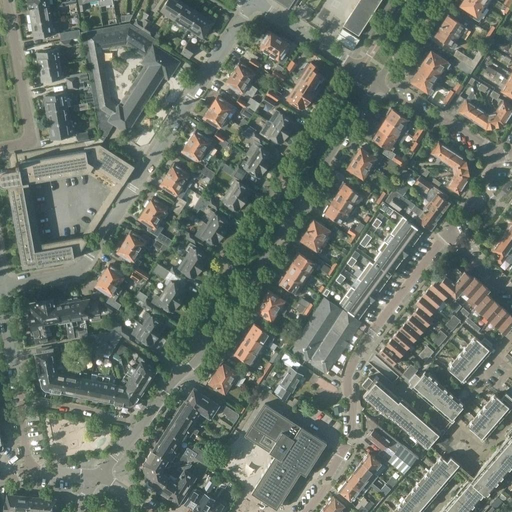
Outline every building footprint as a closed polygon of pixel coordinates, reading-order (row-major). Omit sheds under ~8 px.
[(25,0),(26,0),(29,9),(32,8),(48,5),(47,0),(25,0)] [(165,15),(174,21),(185,4),(179,0),(167,0),(161,9),(167,12),(165,15)] [(275,0),(287,8),(288,8),(289,9),(294,0),(275,0)] [(359,0),(343,26),(358,35),(381,0),(359,0)] [(487,7),(484,6),(475,0),(464,0),(462,3),(463,3),(461,6),(480,18),(487,7)] [(31,14),(32,23),(51,20),(49,11),(51,10),(50,4),(48,5),(32,8),(33,14),(31,14)] [(173,22),(181,27),(184,23),(189,27),(198,14),(192,10),(193,9),(185,4),(174,21),(173,22)] [(142,23),(139,28),(145,31),(147,27),(150,23),(145,20),(148,15),(143,12),(139,21),(142,23)] [(198,12),(198,14),(189,27),(196,31),(194,33),(202,39),(213,22),(207,18),(208,18),(206,17),(199,13),(199,12),(198,12)] [(448,15),(442,25),(461,38),(467,28),(469,29),(472,24),(463,18),(460,23),(448,15)] [(133,24),(139,28),(142,23),(139,21),(136,19),(133,24)] [(52,28),(51,20),(32,23),(34,31),(36,31),(37,37),(41,36),(41,38),(48,37),(47,35),(56,34),(55,27),(52,28)] [(129,23),(82,32),(84,39),(83,40),(99,135),(98,137),(103,141),(114,123),(109,120),(117,107),(118,107),(111,102),(101,49),(103,49),(102,46),(125,42),(135,26),(130,23),(129,23)] [(461,38),(442,25),(435,36),(455,48),(458,43),(455,41),(458,37),(461,38)] [(135,26),(125,42),(143,53),(145,51),(148,53),(153,45),(156,40),(135,26)] [(80,29),(59,33),(61,41),(81,37),(80,29)] [(270,53),(280,38),(269,30),(265,36),(263,34),(260,40),(262,41),(258,46),(270,53)] [(342,30),(336,39),(355,50),(360,41),(342,30)] [(494,36),(488,32),(485,37),(491,41),(493,37),(494,36)] [(280,38),(270,53),(280,60),(290,44),(280,38)] [(71,39),(61,41),(62,48),(73,46),(71,39)] [(189,41),(185,47),(194,52),(197,46),(189,41)] [(125,42),(102,46),(103,49),(115,47),(121,46),(128,47),(133,49),(146,57),(142,63),(145,64),(118,107),(117,107),(109,120),(114,123),(123,129),(127,132),(131,127),(130,127),(136,117),(163,76),(167,79),(168,79),(169,79),(177,66),(165,58),(167,56),(168,55),(153,45),(148,53),(145,51),(143,53),(125,42)] [(185,47),(181,53),(189,59),(194,52),(185,47)] [(37,61),(38,67),(59,63),(57,55),(59,55),(58,48),(51,49),(50,48),(43,49),(44,51),(37,52),(38,60),(37,61)] [(452,56),(461,61),(473,69),(483,53),(478,49),(471,61),(455,51),(452,56)] [(255,61),(256,61),(258,57),(247,50),(243,56),(250,60),(249,62),(252,65),(255,61)] [(424,61),(440,71),(444,74),(447,68),(450,64),(431,52),(430,54),(429,54),(424,61)] [(292,60),(287,68),(292,72),(297,64),(292,60)] [(296,75),(301,78),(314,86),(317,83),(318,83),(319,82),(320,83),(323,77),(322,77),(323,76),(316,72),(318,68),(311,63),(306,60),(296,75)] [(424,61),(424,62),(418,70),(434,81),(440,71),(424,61)] [(458,67),(469,74),(473,69),(461,61),(458,67)] [(59,63),(38,67),(39,73),(41,73),(42,82),(49,80),(49,82),(64,79),(62,71),(60,71),(59,63)] [(248,83),(255,72),(241,63),(240,65),(237,66),(232,73),(248,83)] [(277,78),(280,74),(283,68),(278,65),(273,72),(272,74),(277,78)] [(439,83),(434,81),(418,70),(413,79),(412,82),(431,94),(433,90),(434,91),(439,83)] [(502,80),(511,86),(511,73),(508,79),(496,71),(494,75),(499,78),(502,80)] [(267,72),(263,77),(273,83),(276,78),(267,72)] [(66,76),(66,77),(68,85),(84,82),(89,81),(87,73),(66,76)] [(248,83),(232,73),(228,80),(228,82),(227,85),(244,96),(246,93),(252,97),(257,88),(248,83)] [(488,76),(497,82),(499,78),(494,75),(490,73),(488,76)] [(301,78),(294,89),(310,99),(315,92),(312,90),(314,86),(301,78)] [(511,86),(502,80),(501,82),(505,85),(501,92),(511,98),(511,86)] [(85,87),(84,82),(68,85),(68,90),(85,87)] [(456,93),(457,94),(462,85),(458,82),(452,91),(456,93)] [(487,87),(481,83),(477,88),(484,92),(487,87)] [(276,102),(281,94),(271,87),(266,95),(276,102)] [(294,89),(287,100),(300,109),(303,104),(305,106),(310,99),(294,89)] [(456,93),(452,91),(451,90),(443,102),(448,105),(456,93)] [(499,94),(492,90),(489,95),(496,99),(499,94)] [(67,98),(66,92),(45,96),(46,103),(45,104),(45,108),(47,109),(47,110),(68,107),(71,106),(69,98),(67,98)] [(466,100),(459,96),(454,105),(459,108),(459,109),(460,110),(458,111),(467,117),(476,105),(477,103),(474,94),(469,101),(466,99),(466,100)] [(265,95),(262,101),(272,108),(276,102),(265,95)] [(210,107),(226,117),(230,111),(234,114),(237,109),(219,97),(218,99),(215,100),(210,107)] [(244,107),(241,112),(250,118),(259,104),(251,98),(247,104),(243,101),(240,105),(244,107)] [(497,108),(509,116),(511,112),(511,106),(501,100),(498,104),(499,105),(497,108)] [(73,105),(73,112),(87,109),(86,103),(73,105)] [(476,105),(467,117),(477,124),(485,111),(476,105)] [(47,110),(50,124),(68,121),(67,113),(69,113),(68,107),(47,110)] [(226,117),(210,107),(206,113),(206,116),(205,119),(223,131),(230,120),(226,117)] [(409,126),(412,121),(391,107),(386,114),(388,115),(386,118),(393,122),(393,123),(401,129),(405,123),(409,126)] [(491,111),(495,127),(504,125),(509,116),(497,108),(495,111),(491,111)] [(276,117),(272,124),(288,134),(293,127),(291,125),(293,122),(276,110),(273,115),(276,117)] [(485,111),(477,124),(486,129),(495,127),(491,111),(487,112),(485,111)] [(395,139),(400,132),(401,129),(393,123),(393,122),(386,118),(379,130),(386,134),(386,133),(395,139)] [(73,135),(70,121),(68,121),(50,124),(50,125),(49,127),(49,130),(51,131),(52,139),(73,135)] [(243,129),(252,135),(254,132),(255,133),(258,129),(249,124),(247,128),(245,126),(243,129)] [(272,124),(265,134),(279,143),(282,139),(284,140),(288,134),(272,124)] [(420,140),(426,130),(420,127),(414,136),(420,140)] [(388,149),(395,139),(386,133),(386,134),(379,130),(377,132),(375,131),(371,138),(388,149)] [(196,133),(193,134),(189,141),(208,153),(209,154),(214,147),(213,147),(216,141),(208,135),(207,137),(197,131),(196,133)] [(89,133),(77,134),(78,141),(90,139),(89,133)] [(225,138),(221,135),(218,139),(220,140),(219,143),(225,147),(228,142),(225,139),(225,138)] [(18,157),(19,162),(17,163),(15,155),(9,156),(11,170),(4,171),(3,171),(2,172),(1,173),(0,173),(0,182),(0,183),(1,184),(2,185),(3,185),(4,185),(7,186),(8,185),(22,267),(36,265),(75,259),(74,253),(79,252),(86,240),(80,236),(42,243),(31,182),(89,172),(93,165),(122,184),(123,184),(134,166),(100,145),(103,141),(98,137),(96,140),(41,150),(42,153),(18,157)] [(196,169),(204,175),(212,180),(216,173),(203,166),(207,161),(205,160),(208,153),(189,141),(184,148),(185,150),(183,152),(200,163),(196,169)] [(440,159),(447,147),(438,141),(431,153),(440,159)] [(410,149),(414,152),(419,145),(415,142),(410,149)] [(257,146),(250,157),(267,167),(271,160),(269,159),(272,155),(257,146)] [(361,146),(353,158),(370,168),(377,158),(367,151),(368,150),(361,146)] [(447,147),(440,159),(449,165),(457,153),(447,147)] [(453,171),(468,168),(466,159),(457,153),(449,165),(452,167),(453,171)] [(406,166),(408,162),(399,155),(395,161),(400,165),(401,164),(405,167),(406,166)] [(262,174),(267,167),(250,157),(247,163),(243,160),(240,166),(237,164),(234,170),(245,177),(249,171),(258,177),(260,172),(262,174)] [(370,168),(353,158),(346,169),(353,173),(354,172),(363,178),(370,168)] [(167,174),(183,185),(190,174),(175,164),(174,167),(171,168),(167,174)] [(464,186),(470,177),(468,168),(453,171),(454,175),(452,178),(464,186)] [(192,175),(201,180),(204,175),(196,169),(192,175)] [(235,180),(229,191),(245,201),(249,194),(247,193),(250,189),(242,183),(245,177),(234,170),(229,176),(235,180)] [(407,170),(401,178),(405,181),(411,172),(407,170)] [(183,185),(167,174),(162,181),(163,184),(161,186),(176,195),(183,185)] [(431,183),(425,179),(421,176),(416,184),(426,191),(431,183)] [(464,186),(452,178),(450,181),(448,180),(445,185),(458,194),(464,186)] [(391,188),(393,189),(402,195),(407,187),(397,179),(391,188)] [(361,199),(364,194),(343,181),(339,188),(340,189),(338,192),(346,197),(345,198),(353,203),(357,197),(361,199)] [(393,189),(385,201),(399,211),(400,210),(404,204),(418,216),(416,220),(431,230),(436,224),(434,222),(437,219),(431,215),(430,216),(423,211),(402,195),(393,189)] [(219,199),(222,201),(236,210),(238,206),(240,207),(245,201),(229,191),(225,196),(222,195),(219,199)] [(346,197),(338,192),(331,203),(338,208),(339,207),(347,213),(350,215),(357,205),(353,203),(345,198),(346,197)] [(432,198),(429,202),(444,212),(447,208),(446,207),(449,203),(440,196),(434,192),(430,197),(432,198)] [(187,203),(178,197),(174,203),(183,209),(187,203)] [(150,201),(145,208),(161,218),(167,209),(170,211),(171,209),(170,209),(153,198),(152,200),(150,201)] [(444,212),(429,202),(423,211),(430,216),(431,215),(437,219),(440,215),(441,216),(444,212)] [(174,203),(170,209),(171,209),(179,214),(183,209),(174,203)] [(338,208),(331,203),(329,206),(327,205),(323,211),(341,223),(347,213),(339,207),(338,208)] [(383,203),(380,208),(385,211),(388,206),(383,203)] [(161,218),(145,208),(141,215),(141,217),(139,220),(148,225),(146,228),(147,231),(156,238),(159,233),(162,228),(157,225),(161,218)] [(210,219),(207,224),(223,235),(228,228),(226,226),(228,222),(214,213),(209,210),(205,216),(210,219)] [(403,216),(396,225),(415,239),(422,230),(403,216)] [(314,219),(307,229),(323,239),(323,240),(326,242),(333,231),(314,219)] [(197,233),(200,235),(214,244),(217,240),(219,242),(223,235),(207,224),(203,230),(200,228),(197,233)] [(396,225),(390,233),(394,236),(409,247),(410,247),(415,239),(396,225)] [(351,227),(346,234),(351,237),(355,240),(360,233),(351,227)] [(320,245),(323,240),(323,239),(307,229),(301,239),(320,252),(323,246),(320,245)] [(511,235),(505,231),(498,240),(511,250),(511,235)] [(128,235),(124,242),(141,253),(144,247),(149,250),(152,245),(154,241),(145,235),(142,235),(141,237),(132,232),(130,234),(128,235)] [(168,238),(159,233),(156,238),(164,244),(168,238)] [(367,234),(363,239),(368,242),(372,237),(367,234)] [(388,244),(403,255),(403,256),(405,257),(411,248),(410,247),(409,247),(394,236),(388,244)] [(355,240),(351,237),(347,242),(351,245),(353,243),(354,244),(355,243),(357,241),(355,240)] [(156,238),(154,241),(152,245),(160,250),(164,244),(156,238)] [(363,239),(360,243),(365,247),(368,242),(363,239)] [(511,250),(498,240),(491,250),(498,255),(496,259),(501,263),(511,250)] [(385,241),(378,250),(380,251),(382,252),(397,264),(403,256),(403,255),(388,244),(385,241)] [(137,259),(141,253),(124,242),(119,248),(119,251),(118,253),(132,262),(131,264),(137,267),(141,261),(137,259)] [(206,256),(197,250),(199,249),(189,243),(184,250),(189,253),(186,258),(202,268),(206,262),(204,260),(206,256)] [(295,259),(293,262),(301,267),(300,268),(309,273),(312,268),(315,269),(318,264),(298,251),(293,258),(295,259)] [(376,261),(374,264),(381,270),(383,267),(391,272),(397,264),(382,252),(380,251),(374,260),(376,261)] [(197,275),(202,268),(186,258),(178,269),(192,278),(195,274),(197,275)] [(369,261),(363,270),(382,284),(389,275),(391,272),(383,267),(381,270),(374,264),(373,264),(369,261)] [(293,262),(286,274),(293,278),(294,278),(302,283),(302,284),(305,286),(312,275),(309,273),(300,268),(301,267),(293,262)] [(164,279),(169,271),(157,263),(152,271),(164,279)] [(320,269),(331,276),(335,270),(331,267),(330,268),(324,264),(320,269)] [(123,278),(125,275),(110,265),(108,269),(106,268),(106,269),(104,270),(102,273),(102,275),(123,289),(128,281),(123,278)] [(149,275),(137,267),(134,272),(142,277),(146,280),(149,275)] [(456,267),(448,277),(447,277),(454,283),(463,273),(456,267)] [(363,270),(357,279),(361,281),(376,292),(382,284),(363,270)] [(463,273),(454,283),(462,290),(472,278),(464,271),(463,273)] [(134,272),(130,277),(138,282),(142,277),(134,272)] [(293,278),(286,274),(284,276),(283,275),(279,282),(299,295),(302,296),(304,293),(301,291),(302,291),(299,289),(302,284),(302,283),(294,278),(293,278)] [(123,289),(102,275),(101,276),(99,277),(98,279),(98,282),(97,282),(99,283),(96,287),(111,296),(107,302),(115,307),(118,310),(121,305),(115,301),(123,289)] [(449,292),(449,293),(455,298),(462,290),(454,283),(447,277),(448,277),(446,275),(439,283),(449,292)] [(472,278),(462,290),(469,297),(482,283),(473,276),(472,278)] [(167,286),(164,291),(180,302),(185,295),(182,294),(185,290),(168,278),(164,284),(167,286)] [(442,300),(449,293),(449,292),(439,283),(435,280),(428,288),(442,300)] [(361,281),(355,289),(370,301),(371,302),(378,293),(376,292),(361,281)] [(482,283),(469,297),(477,303),(477,304),(486,293),(486,294),(490,290),(482,283)] [(428,288),(422,296),(436,308),(442,300),(428,288)] [(349,297),(349,298),(364,309),(370,301),(355,289),(349,297)] [(269,290),(262,300),(278,310),(281,304),(284,306),(287,302),(269,290)] [(152,300),(157,302),(171,311),(174,307),(176,309),(180,302),(164,291),(160,297),(156,295),(152,300)] [(494,300),(486,294),(486,293),(477,304),(477,303),(474,307),(482,314),(494,300)] [(345,294),(339,303),(358,317),(364,309),(349,298),(349,297),(345,294)] [(436,308),(422,296),(415,304),(418,307),(419,306),(429,315),(433,318),(439,311),(436,308)] [(85,318),(84,318),(80,300),(81,300),(80,298),(78,299),(77,297),(74,298),(73,300),(71,300),(69,301),(71,311),(69,312),(70,320),(71,319),(73,326),(78,325),(77,320),(85,319),(85,318)] [(348,342),(361,322),(324,297),(311,318),(348,342)] [(115,307),(107,302),(104,308),(102,308),(99,309),(97,302),(90,303),(89,299),(87,299),(86,298),(83,299),(82,300),(81,300),(80,300),(84,318),(85,318),(85,319),(92,317),(93,321),(100,320),(99,316),(111,314),(115,307)] [(32,303),(29,304),(29,306),(43,315),(43,318),(46,317),(46,320),(49,319),(49,322),(50,322),(50,323),(59,322),(58,313),(56,313),(55,303),(54,299),(32,303)] [(71,311),(69,301),(64,302),(64,301),(63,301),(61,300),(58,301),(57,302),(55,303),(56,313),(58,313),(59,322),(60,323),(66,322),(68,335),(74,334),(74,332),(73,326),(71,319),(70,320),(69,312),(71,311)] [(274,315),(278,310),(262,300),(256,310),(274,322),(277,317),(274,315)] [(494,300),(482,314),(490,321),(502,307),(494,300)] [(450,307),(456,312),(461,306),(455,301),(450,307)] [(43,315),(29,306),(30,310),(28,310),(32,332),(33,331),(36,345),(51,342),(50,336),(46,337),(46,333),(51,332),(50,324),(50,323),(50,322),(49,322),(49,319),(46,320),(46,317),(43,318),(43,315)] [(419,306),(418,307),(412,314),(426,326),(433,318),(429,315),(419,306)] [(463,307),(460,311),(467,316),(469,313),(463,307)] [(509,313),(502,307),(490,321),(497,327),(509,313)] [(138,322),(158,336),(163,329),(161,327),(163,323),(146,312),(143,317),(146,319),(143,324),(139,322),(138,322)] [(505,334),(511,326),(511,315),(509,313),(497,327),(505,334)] [(426,326),(412,314),(405,322),(419,334),(426,326)] [(460,321),(456,316),(454,315),(450,320),(456,325),(460,321)] [(465,320),(472,326),(474,323),(468,317),(465,320)] [(335,362),(348,342),(311,318),(302,331),(298,338),(299,339),(293,349),(293,352),(306,360),(309,359),(309,358),(312,360),(311,361),(312,364),(324,372),(327,371),(333,361),(335,362)] [(452,330),(456,325),(450,320),(445,325),(452,330)] [(117,332),(122,335),(130,340),(133,335),(149,345),(152,341),(154,342),(158,336),(138,322),(132,332),(121,326),(117,332)] [(250,330),(248,332),(255,337),(255,338),(263,344),(263,343),(267,337),(271,339),(273,335),(253,322),(248,329),(250,330)] [(405,322),(399,330),(413,342),(419,334),(405,322)] [(472,326),(478,331),(480,328),(474,323),(472,326)] [(113,349),(122,335),(117,332),(114,330),(81,336),(80,341),(81,342),(98,345),(113,349)] [(399,330),(392,337),(406,349),(413,342),(399,330)] [(443,341),(447,336),(440,330),(436,335),(443,341)] [(255,337),(248,332),(247,333),(246,332),(242,339),(243,340),(240,344),(248,349),(248,348),(257,354),(257,353),(260,356),(267,345),(263,343),(263,344),(255,338),(255,337)] [(439,346),(443,341),(436,335),(432,340),(439,346)] [(495,350),(493,348),(491,346),(484,340),(482,342),(475,336),(447,368),(464,382),(491,351),(493,353),(495,350)] [(487,339),(495,346),(498,343),(490,336),(487,339)] [(392,337),(385,345),(399,357),(406,349),(392,337)] [(92,352),(96,353),(98,345),(81,342),(82,351),(87,351),(92,352)] [(122,344),(116,353),(118,355),(126,352),(128,348),(122,344)] [(253,359),(257,354),(248,348),(248,349),(240,344),(239,346),(237,345),(233,352),(254,366),(257,361),(253,359)] [(113,349),(98,345),(96,353),(97,353),(102,354),(109,355),(113,349)] [(399,357),(385,345),(378,353),(392,365),(399,357)] [(423,351),(429,356),(434,351),(427,346),(423,351)] [(36,355),(37,364),(63,359),(60,347),(42,350),(43,353),(37,354),(36,355)] [(425,361),(429,356),(423,351),(419,355),(425,361)] [(281,356),(275,352),(268,362),(274,366),(281,356)] [(285,354),(283,357),(282,359),(292,366),(275,392),(286,399),(291,391),(292,391),(306,368),(285,354)] [(137,365),(135,368),(151,378),(156,370),(151,367),(153,365),(138,355),(133,363),(137,365)] [(37,364),(40,378),(50,376),(49,372),(57,370),(62,369),(63,368),(58,369),(57,366),(64,364),(63,359),(37,364)] [(229,364),(223,360),(215,372),(231,382),(236,385),(242,375),(228,366),(229,364)] [(411,364),(407,369),(413,375),(418,370),(411,364)] [(135,368),(131,366),(129,370),(126,374),(138,382),(138,383),(145,387),(151,378),(135,368)] [(68,369),(63,368),(62,369),(57,370),(49,372),(50,376),(40,378),(41,387),(45,390),(52,392),(52,393),(53,393),(53,392),(54,392),(59,393),(61,392),(63,392),(68,369)] [(63,392),(74,394),(76,385),(78,385),(80,372),(81,371),(68,369),(63,392)] [(413,375),(407,369),(402,374),(409,380),(413,375)] [(260,377),(264,379),(268,373),(264,370),(260,377)] [(464,405),(425,371),(417,379),(415,378),(409,386),(411,387),(450,421),(464,405)] [(76,385),(74,394),(87,397),(91,378),(86,377),(87,373),(80,372),(78,385),(76,385)] [(215,372),(208,384),(214,388),(215,386),(225,393),(231,382),(215,372)] [(140,397),(145,387),(138,383),(138,382),(126,374),(121,382),(133,390),(132,392),(139,397),(140,397)] [(87,397),(101,400),(103,390),(101,390),(104,377),(104,376),(98,375),(97,380),(91,378),(87,397)] [(110,378),(104,376),(104,377),(101,390),(103,390),(101,400),(113,402),(116,384),(109,382),(110,378)] [(427,448),(429,445),(433,441),(435,443),(441,436),(445,432),(442,430),(441,431),(402,398),(400,400),(377,380),(379,378),(376,376),(373,380),(369,384),(368,383),(369,381),(368,380),(364,384),(369,388),(363,396),(387,416),(388,415),(427,448)] [(134,405),(139,397),(132,392),(133,390),(121,382),(120,384),(116,384),(113,402),(114,402),(115,404),(121,405),(121,406),(122,407),(122,406),(129,407),(134,405)] [(261,387),(271,393),(274,388),(271,386),(270,389),(263,384),(261,387)] [(194,389),(187,399),(205,410),(203,413),(210,417),(219,405),(194,389)] [(476,415),(467,426),(484,440),(511,409),(511,405),(511,404),(506,400),(507,399),(509,401),(510,399),(506,395),(502,400),(495,394),(476,415)] [(182,403),(178,408),(195,419),(199,413),(209,419),(210,417),(203,413),(205,410),(187,399),(186,398),(183,404),(182,403)] [(305,475),(318,455),(326,443),(318,437),(265,403),(244,436),(275,455),(263,473),(251,493),(277,509),(289,490),(300,472),(305,475)] [(226,417),(235,423),(239,416),(238,414),(226,406),(226,405),(225,405),(220,408),(224,414),(227,416),(226,417)] [(199,421),(195,419),(178,408),(175,414),(176,415),(172,420),(181,426),(183,424),(189,428),(188,429),(194,433),(196,434),(199,430),(195,427),(199,421)] [(169,423),(165,429),(182,439),(185,434),(191,437),(194,433),(188,429),(189,428),(183,424),(181,426),(172,420),(170,424),(169,423)] [(230,430),(216,421),(215,424),(223,429),(219,436),(224,439),(230,430)] [(387,438),(375,428),(371,432),(371,431),(367,435),(368,436),(367,437),(382,450),(385,446),(391,450),(395,454),(389,461),(404,474),(417,458),(402,446),(399,448),(389,440),(390,439),(387,437),(387,438)] [(468,511),(484,494),(485,496),(511,464),(511,428),(507,434),(509,435),(470,481),(468,479),(439,511),(468,511)] [(163,435),(159,440),(168,446),(170,444),(176,448),(175,449),(181,453),(183,449),(178,446),(182,439),(165,429),(162,434),(163,435)] [(178,457),(181,453),(175,449),(176,448),(170,444),(168,446),(159,440),(153,450),(167,458),(167,459),(169,460),(173,454),(178,457)] [(220,444),(214,440),(212,444),(218,448),(220,444)] [(195,458),(200,450),(195,446),(194,448),(192,450),(188,447),(183,454),(187,457),(188,459),(195,458)] [(146,458),(146,459),(161,468),(167,459),(167,458),(153,450),(153,451),(151,451),(147,457),(146,457),(145,457),(146,458)] [(199,461),(204,452),(200,450),(195,458),(199,461)] [(209,455),(204,452),(199,461),(204,464),(209,455)] [(368,453),(361,462),(374,473),(381,464),(368,453)] [(204,464),(209,467),(214,459),(209,455),(204,464)] [(421,511),(461,466),(457,462),(451,457),(447,461),(441,456),(439,459),(392,511),(421,511)] [(142,467),(144,475),(154,473),(153,471),(161,469),(161,468),(146,459),(142,464),(143,465),(142,467)] [(361,462),(353,471),(370,485),(384,497),(391,489),(385,483),(380,490),(372,483),(378,476),(373,473),(374,473),(361,462)] [(169,498),(170,498),(178,503),(183,497),(195,477),(189,472),(187,471),(192,465),(184,466),(184,470),(182,473),(180,477),(182,479),(169,498)] [(165,495),(169,498),(182,479),(180,477),(182,473),(184,470),(184,466),(179,467),(177,469),(182,472),(176,481),(169,476),(159,492),(165,496),(165,495)] [(151,489),(152,489),(152,488),(153,489),(159,492),(169,476),(162,472),(161,469),(153,471),(154,473),(144,475),(146,482),(147,485),(151,488),(151,489)] [(363,494),(370,485),(353,471),(346,481),(359,491),(363,494)] [(205,474),(197,486),(203,490),(211,478),(205,474)] [(393,487),(396,482),(391,478),(388,483),(393,487)] [(346,481),(338,490),(351,501),(359,491),(346,481)] [(195,488),(186,502),(196,508),(205,494),(195,488)] [(506,498),(500,493),(497,497),(502,502),(506,498)] [(15,511),(16,495),(7,494),(7,497),(5,497),(3,511),(4,511),(3,511),(15,511)] [(26,511),(28,496),(23,496),(23,495),(17,494),(16,495),(15,511),(26,511)] [(205,494),(196,508),(195,510),(197,511),(218,511),(222,505),(205,494)] [(45,507),(46,498),(38,497),(38,496),(32,495),(31,497),(28,496),(26,511),(38,511),(39,506),(45,507)] [(333,496),(325,506),(333,511),(341,511),(346,507),(333,496)] [(363,497),(355,507),(358,509),(361,511),(367,511),(373,505),(366,500),(366,499),(363,497)] [(502,502),(497,497),(491,504),(496,509),(502,502)] [(51,498),(50,508),(59,511),(61,506),(56,499),(51,498)]
